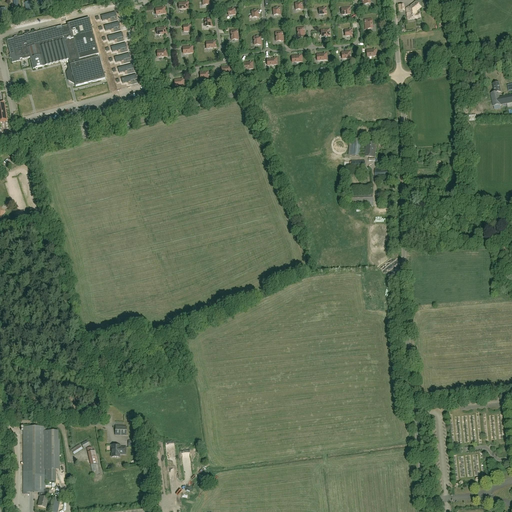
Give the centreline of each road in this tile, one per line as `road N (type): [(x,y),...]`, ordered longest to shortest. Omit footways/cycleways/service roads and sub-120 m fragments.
road 1 (residential): [(425,511),(403,272),(399,75)]
road 2 (unknown): [(403,272),(319,276),(206,335),(203,346),(221,384),(222,426),(199,480),(174,479),(174,453),(186,451)]
road 3 (tertiary): [(0,171),(57,143),(232,94),(399,75)]
road 4 (unknown): [(424,506),(384,510),(295,489),(282,479),(277,449),(297,418),(345,395),(365,371),(410,367)]
road 5 (unknown): [(313,380),(243,305),(220,227),(193,189),(185,146),(162,114)]
road 6 (unknown): [(313,380),(384,348),(511,339)]
road 7 (unknown): [(10,427),(108,425),(117,406),(189,390)]
road 8 (unknown): [(246,317),(288,359),(297,385),(258,429),(222,426)]
road 9 (unknown): [(84,136),(80,185),(104,249),(101,286),(114,284)]
road 10 (unknown): [(234,511),(261,440),(313,380)]
road 11 (unknown): [(182,253),(163,190),(128,123)]
road 12 (unknown): [(286,265),(266,250),(241,172),(229,164)]
